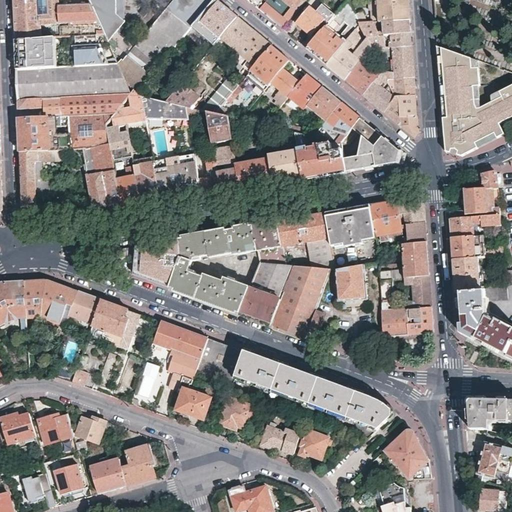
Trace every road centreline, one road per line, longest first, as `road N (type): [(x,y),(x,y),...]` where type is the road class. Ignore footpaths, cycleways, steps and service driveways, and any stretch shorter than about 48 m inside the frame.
road 1 (secondary): [(23,251),(435,172)]
road 2 (secondary): [(23,251),(341,365)]
road 3 (residential): [(232,0),(435,172)]
road 4 (residential): [(224,451),(50,387),(0,397)]
road 5 (secondary): [(450,379),(435,172)]
road 6 (tertiary): [(435,172),(422,0)]
road 7 (residential): [(333,511),(331,485),(224,451)]
road 8 (residential): [(8,118),(23,251)]
